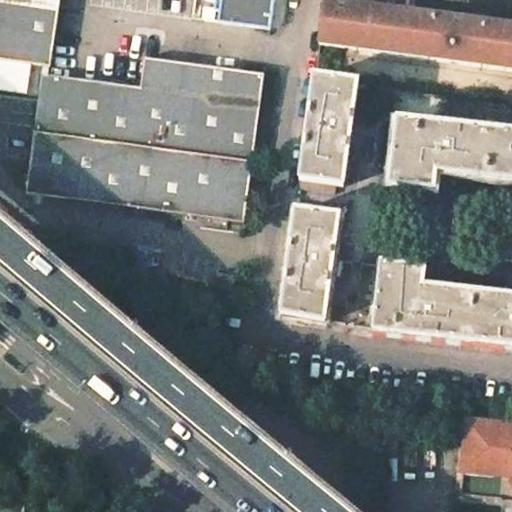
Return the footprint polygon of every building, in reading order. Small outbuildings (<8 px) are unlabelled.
[(0,0),(0,62),(52,70),(61,0),(0,0)] [(219,0),(221,0),(219,10),(223,11),(221,24),(222,24),(272,30),(275,0),(219,0)] [(324,0),(324,6),(399,13),(400,0),(324,0)] [(511,28),(399,13),(324,6),(319,47),(511,72),(511,28)] [(141,94),(43,79),(26,195),(243,227),(265,78),(146,60),(141,94)] [(357,85),(314,79),(299,189),(334,195),(336,185),(343,186),(349,142),(335,140),(337,127),(350,129),(357,85)] [(511,134),(398,122),(390,186),(433,190),(435,172),(511,180),(511,134)] [(333,208),(297,203),(281,317),(323,324),(330,275),(317,273),(319,261),(332,263),(332,259),(338,219),(331,218),(333,208)] [(424,270),(382,265),(374,330),(511,345),(511,298),(421,288),(424,270)] [(229,295),(232,295),(232,293),(234,281),(213,277),(210,292),(229,295)] [(511,435),(467,430),(459,495),(511,501),(511,435)]
